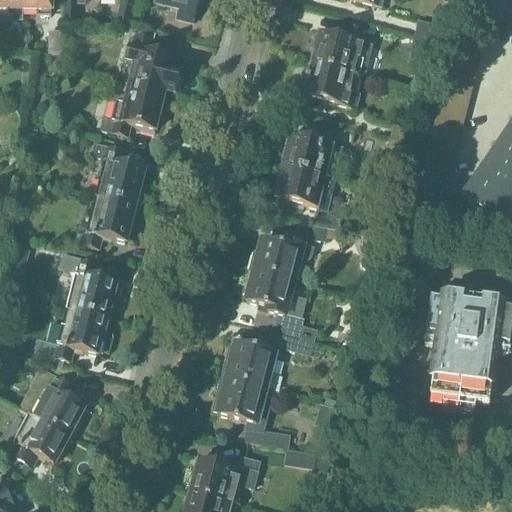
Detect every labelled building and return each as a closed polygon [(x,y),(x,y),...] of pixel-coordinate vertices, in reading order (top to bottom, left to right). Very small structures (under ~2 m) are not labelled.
[(0,0),(0,21),(22,22),(22,18),(22,0),(0,0)] [(22,0),(22,18),(51,18),(51,0),(22,0)] [(157,0),(156,6),(178,12),(176,21),(193,25),(197,12),(199,13),(202,2),(200,1),(199,0),(157,0)] [(338,0),(381,10),(383,0),(338,0)] [(462,0),(461,4),(484,10),(486,0),(462,0)] [(461,4),(459,15),(482,19),(484,10),(461,4)] [(76,7),(67,7),(64,7),(63,24),(75,24),(76,7)] [(121,7),(117,26),(129,30),(134,11),(121,7)] [(413,39),(436,44),(439,29),(416,24),(413,39)] [(131,67),(127,84),(164,94),(176,97),(177,92),(180,92),(183,81),(181,80),(182,75),(180,74),(182,64),(149,55),(154,37),(137,33),(136,39),(132,38),(130,49),(128,48),(124,65),(131,67)] [(50,35),(49,57),(63,57),(64,35),(50,35)] [(317,35),(309,66),(359,79),(362,65),(367,66),(371,49),(367,48),(367,47),(317,35)] [(433,60),(436,44),(413,39),(409,55),(433,60)] [(451,58),(447,74),(480,66),(484,50),(451,58)] [(359,79),(309,66),(305,83),(298,81),(294,97),(351,112),(351,111),(356,112),(360,97),(355,96),(359,79)] [(444,87),(476,79),(480,66),(447,74),(444,87)] [(444,87),(440,101),(473,93),(476,79),(444,87)] [(155,135),(164,94),(127,84),(122,103),(115,101),(110,121),(103,119),(100,134),(127,141),(130,129),(140,132),(140,134),(153,137),(153,135),(155,135)] [(437,114),(469,107),(473,93),(440,101),(437,114)] [(437,114),(433,128),(466,121),(469,107),(437,114)] [(40,113),(29,112),(27,123),(38,125),(40,113)] [(430,142),(462,134),(466,121),(433,128),(430,142)] [(408,147),(412,133),(394,128),(390,142),(408,147)] [(430,142),(426,156),(459,148),(462,134),(430,142)] [(286,148),(280,170),(327,181),(331,167),(340,169),(343,158),(349,159),(351,152),(319,145),(319,144),(302,140),(302,141),(291,138),(288,149),(286,148)] [(511,138),(495,163),(491,160),(480,177),(484,180),(466,205),(482,216),(481,218),(487,222),(488,220),(499,227),(504,220),(503,219),(511,205),(511,138)] [(404,162),(408,147),(390,142),(386,158),(404,162)] [(103,164),(94,200),(137,211),(142,193),(139,193),(144,173),(121,167),(124,154),(93,146),(90,160),(103,164)] [(423,170),(455,162),(459,148),(426,156),(423,170)] [(423,170),(419,184),(452,176),(455,162),(423,170)] [(335,183),(327,181),(280,170),(275,191),(278,192),(275,202),(286,206),(286,207),(303,212),(304,210),(314,213),(311,229),(328,230),(335,231),(338,218),(327,216),(335,183)] [(415,200),(448,192),(452,176),(419,184),(415,200)] [(137,211),(94,200),(85,236),(82,235),(78,248),(99,253),(102,241),(126,247),(131,227),(133,227),(137,211)] [(397,228),(387,224),(382,239),(388,240),(392,242),(397,228)] [(254,254),(249,272),(294,284),(297,272),(310,261),(312,251),(308,250),(310,243),(324,244),(328,230),(311,229),(299,227),(294,246),(285,243),(284,248),(262,242),(258,256),(254,254)] [(388,240),(382,239),(378,237),(377,239),(375,245),(385,248),(388,240)] [(77,277),(68,313),(109,323),(113,306),(111,306),(116,286),(92,279),(96,266),(62,258),(59,273),(77,277)] [(275,318),(271,335),(310,345),(313,333),(301,329),(303,321),(289,318),(289,314),(286,313),(294,284),(249,272),(245,290),(249,291),(245,305),(267,310),(266,315),(275,318)] [(436,346),(429,400),(489,408),(496,354),(508,356),(511,324),(511,312),(496,310),(497,305),(448,298),(447,304),(430,301),(424,345),(436,346)] [(109,323),(68,313),(59,349),(43,345),(40,359),(70,366),(74,354),(97,360),(102,340),(105,340),(109,323)] [(225,363),(221,380),(265,392),(270,375),(279,377),(281,365),(273,363),(276,352),(309,361),(313,346),(310,345),(271,335),(266,354),(235,345),(230,364),(225,363)] [(41,406),(32,421),(72,442),(80,426),(77,424),(84,412),(65,401),(71,389),(50,378),(36,403),(41,406)] [(265,392),(221,380),(216,398),(220,399),(216,418),(247,426),(242,445),(287,453),(289,439),(263,435),(269,409),(261,407),(265,392)] [(34,458),(54,468),(61,455),(64,457),(72,442),(32,421),(27,419),(6,458),(28,469),(34,458)] [(284,468),(312,473),(314,458),(286,454),(284,468)] [(240,471),(227,467),(227,470),(198,463),(195,475),(193,475),(188,495),(232,507),(237,487),(253,492),(257,475),(256,475),(259,465),(242,460),(240,471)] [(0,511),(11,511),(14,511),(0,487),(0,511)] [(237,511),(239,508),(232,507),(188,495),(183,511),(237,511)]
